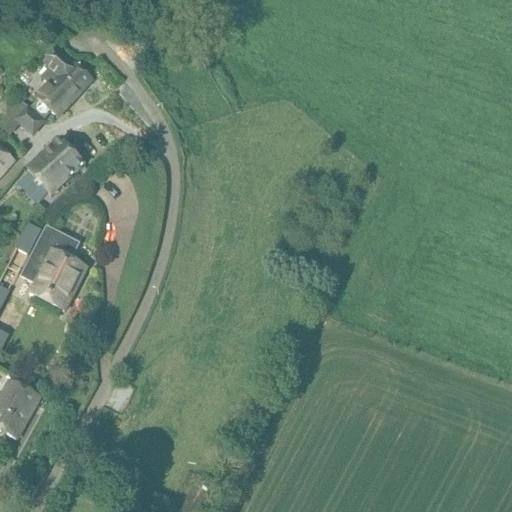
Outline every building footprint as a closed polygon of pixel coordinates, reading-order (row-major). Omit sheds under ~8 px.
[(19,102),(0,124),(0,129),(10,139),(21,127),(32,137),(44,124),(43,123),(51,114),(58,120),(92,81),(72,63),(71,63),(56,50),(43,64),(50,70),(41,80),(49,87),(37,101),(38,102),(29,111),(19,102)] [(61,142),(27,173),(51,198),(84,167),(61,142)] [(0,178),(14,163),(0,150),(0,178)] [(74,244),(56,235),(47,230),(22,278),(35,285),(29,296),(64,314),(87,269),(66,259),(74,244)] [(30,231),(22,248),(30,252),(39,235),(30,231)] [(40,399),(22,389),(12,383),(0,403),(0,432),(16,441),(40,399)]
